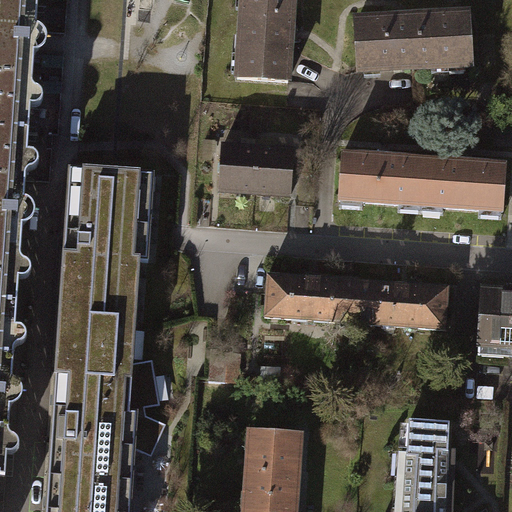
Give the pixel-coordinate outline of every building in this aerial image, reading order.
[(0,0),(0,475),(19,191),(20,182),(28,53),(29,41),(30,30),(31,0),(0,0)] [(289,0),(238,0),(234,79),(285,82),(289,0)] [(465,16),(353,21),(355,72),(467,67),(465,16)] [(256,200),(259,154),(224,152),(221,197),(256,200)] [(294,156),(259,154),(256,200),(291,202),(294,156)] [(502,165),(339,155),(336,202),(498,212),(502,165)] [(150,175),(63,169),(40,511),(126,511),(130,453),(137,354),(130,354),(136,262),(144,263),(150,175)] [(444,289),(263,276),(260,318),(441,331),(444,289)] [(511,293),(479,291),(475,347),(511,349),(511,293)] [(442,511),(449,425),(407,422),(400,511),(442,511)] [(295,511),(300,433),(250,430),(245,511),(295,511)]
